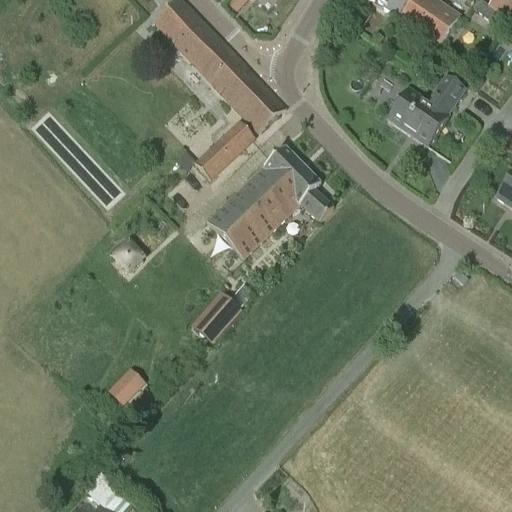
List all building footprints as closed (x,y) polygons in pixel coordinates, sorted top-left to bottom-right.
[(426,0),(363,0),(437,51),(457,22),(426,0)] [(511,25),(511,22),(511,0),(494,0),(488,9),(511,25)] [(258,138),(285,113),(181,1),(154,27),(258,138)] [(486,24),(492,16),(479,7),(474,15),(486,24)] [(427,152),(465,93),(445,80),(426,106),(407,93),(385,124),(427,152)] [(211,184),(252,145),(254,143),(239,125),(218,145),(194,167),(211,184)] [(332,212),(314,194),(321,188),(282,149),(205,226),(244,265),(300,209),(317,227),(332,212)] [(186,174),(195,165),(185,155),(176,164),(186,174)] [(511,176),(494,201),(511,213),(511,176)] [(126,277),(143,259),(123,241),(106,259),(126,277)] [(242,315),(220,295),(191,330),(212,349),(242,315)] [(146,388),(130,373),(107,397),(122,412),(146,388)] [(105,511),(120,495),(100,478),(85,495),(100,509),(96,511),(105,511)]
